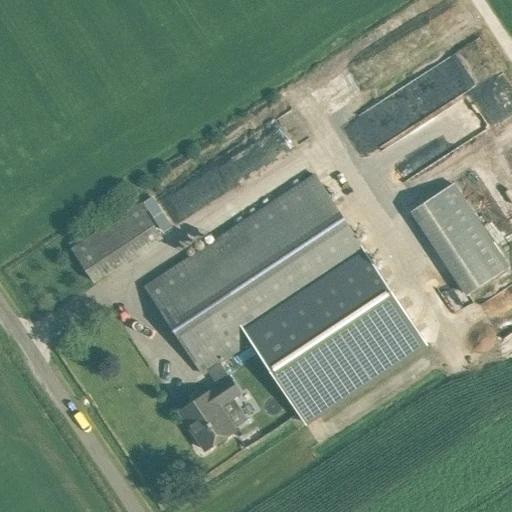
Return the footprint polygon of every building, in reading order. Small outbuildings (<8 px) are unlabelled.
[(458,76),(489,61),(483,46),(451,61),(458,76)] [(511,85),(506,77),(408,135),(422,158),(511,104),(511,85)] [(146,286),(203,373),(208,370),(220,362),(252,341),(305,422),(426,342),(315,175),(146,286)] [(436,194),(411,211),(466,294),(491,277),(509,266),(454,183),(436,194)] [(73,248),(94,282),(161,238),(140,205),(73,248)] [(210,391),(180,411),(205,450),(235,430),(234,429),(246,420),(231,398),(240,393),(220,362),(208,370),(218,384),(209,390),(210,391)]
